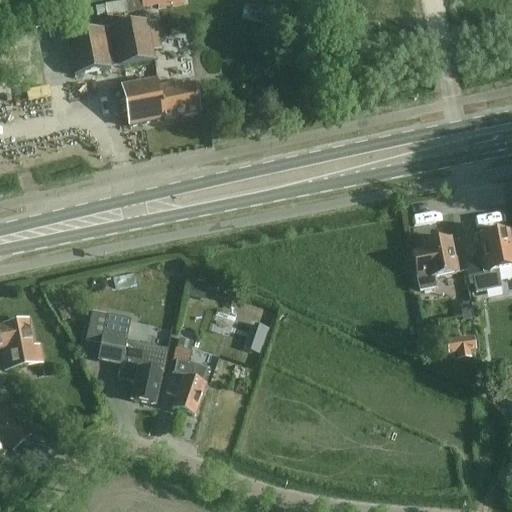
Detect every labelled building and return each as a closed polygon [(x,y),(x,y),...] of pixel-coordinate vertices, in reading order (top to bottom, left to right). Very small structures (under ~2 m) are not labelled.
[(262,13),(261,17),(263,21),(267,23),(271,23),(275,20),(276,16),(274,12),(270,9),(266,10),(262,13)] [(74,78),(153,62),(144,23),(66,39),(74,78)] [(60,39),(50,42),(56,66),(66,63),(60,39)] [(130,128),(199,115),(194,87),(182,89),(181,85),(158,89),(157,82),(122,89),(130,128)] [(0,133),(29,131),(28,117),(0,118),(0,133)] [(377,128),(324,139),(326,149),(379,138),(377,128)] [(0,225),(41,216),(39,204),(0,212),(0,225)] [(483,262),(466,265),(470,286),(474,286),(475,292),(475,295),(501,290),(497,272),(511,269),(511,260),(507,233),(504,234),(503,230),(492,233),(493,237),(482,239),(486,262),(483,263),(483,262)] [(434,279),(458,275),(455,261),(453,261),(449,241),(424,246),(425,251),(412,253),(416,272),(419,293),(435,289),(434,279)] [(193,282),(189,297),(202,301),(207,286),(193,282)] [(469,304),(460,306),(463,323),(472,321),(469,304)] [(106,317),(97,362),(119,367),(117,381),(134,385),(130,403),(154,408),(161,376),(163,376),(168,353),(126,345),(130,322),(106,317)] [(3,330),(0,330),(0,351),(2,361),(8,360),(9,368),(10,373),(41,367),(37,348),(33,348),(28,323),(3,328),(3,330)] [(474,353),(472,339),(447,343),(449,356),(456,355),(457,361),(470,359),(469,353),(474,353)] [(189,365),(191,354),(176,351),(173,363),(175,364),(189,366),(189,365)] [(167,391),(165,396),(176,400),(172,411),(194,419),(206,387),(200,385),(205,371),(189,365),(189,366),(175,364),(173,375),(167,391)] [(0,439),(12,453),(28,439),(0,407),(0,406),(0,439)]
